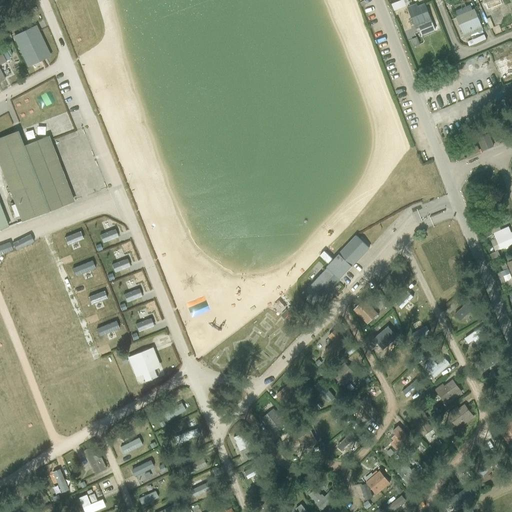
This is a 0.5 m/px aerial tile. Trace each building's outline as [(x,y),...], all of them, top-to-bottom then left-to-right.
[(406,6),(403,0),(401,0),(391,4),(394,11),(406,6)] [(421,36),(435,30),(425,4),(417,6),(416,3),(406,7),(415,30),(419,28),(421,36)] [(464,38),(483,30),(474,9),(472,10),(470,5),(455,11),(457,16),(455,17),(464,38)] [(36,26),(13,36),(27,67),(51,57),(36,26)] [(486,39),(484,35),(473,40),(475,44),(486,39)] [(19,216),(21,222),(74,202),(48,136),(23,145),(18,132),(19,131),(17,124),(0,130),(0,168),(14,204),(10,206),(15,218),(19,216)] [(481,150),(493,145),(488,134),(477,138),(481,150)] [(468,159),(480,154),(477,147),(465,152),(468,159)] [(0,230),(8,227),(0,205),(0,230)] [(510,246),(511,244),(511,232),(509,226),(501,230),(498,224),(489,228),(489,229),(491,234),(493,233),(495,237),(493,238),(494,241),(496,240),(500,250),(505,248),(506,249),(510,247),(510,246)] [(112,228),(96,234),(100,243),(116,236),(112,228)] [(484,238),(491,235),(491,234),(489,229),(481,233),(484,238)] [(322,298),(369,248),(356,236),(333,260),(324,252),(320,256),(329,265),(326,267),(327,268),(310,286),(322,298)] [(500,256),(497,251),(488,255),(491,260),(500,256)] [(109,263),(112,272),(128,266),(124,257),(109,263)] [(511,260),(507,263),(511,276),(511,278),(511,279),(508,269),(505,270),(505,268),(501,269),(501,271),(497,273),(501,283),(510,280),(511,284),(511,260)] [(136,288),(121,293),(124,302),(140,297),(136,288)] [(217,297),(203,298),(203,310),(217,309),(217,297)] [(361,298),(351,309),(367,323),(377,313),(361,298)] [(470,301),(454,315),(460,321),(470,312),(476,318),(481,313),(470,301)] [(149,318),(133,322),(135,331),(151,327),(149,318)] [(330,356),(341,343),(330,333),(319,346),(330,356)] [(152,347),(127,357),(135,377),(141,375),(145,382),(157,377),(154,370),(160,367),(152,347)] [(443,355),(425,366),(432,378),(450,366),(443,355)] [(333,376),(345,384),(353,372),(340,364),(333,376)] [(112,398),(101,368),(81,376),(84,385),(88,383),(97,404),(112,398)] [(435,387),(442,403),(461,396),(455,379),(435,387)] [(182,402),(150,418),(154,425),(161,422),(162,423),(186,410),(182,402)] [(303,450),(317,442),(308,426),(294,434),(303,450)] [(176,442),(198,438),(197,429),(174,434),(176,442)] [(123,454),(144,444),(140,436),(119,446),(123,454)] [(101,457),(100,458),(93,456),(89,447),(83,451),(94,475),(106,469),(101,457)] [(202,457),(184,466),(188,474),(206,466),(202,457)] [(381,469),(372,472),(374,478),(360,483),(367,500),(374,497),(373,492),(388,486),(381,469)] [(45,473),(54,494),(61,491),(52,470),(45,473)] [(449,494),(456,510),(473,502),(466,487),(449,494)] [(309,511),(300,503),(291,511),(309,511)]
